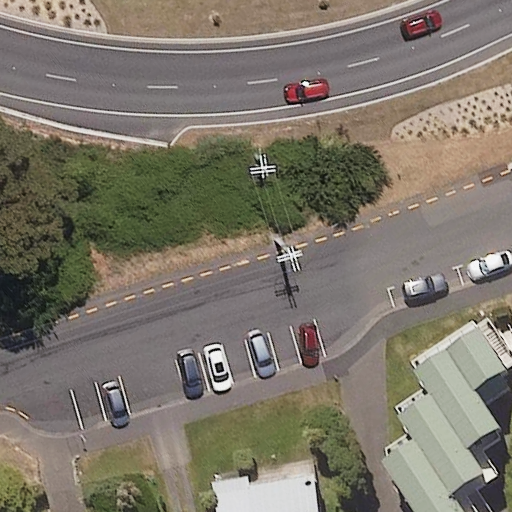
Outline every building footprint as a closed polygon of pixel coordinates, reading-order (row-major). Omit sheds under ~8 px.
[(443,339),(484,403),(509,387),(501,373),(511,365),(511,337),(508,332),(496,339),(481,316),(443,339)] [(471,442),(497,425),(484,403),(443,339),(409,361),(425,387),(464,447),(471,442)] [(477,451),(471,442),(464,447),(425,387),(392,408),(409,435),(457,511),(486,511),(475,494),(496,481),(477,451)] [(457,511),(409,435),(374,457),(409,511),(457,511)] [(321,511),(313,462),(214,479),(219,511),(321,511)]
